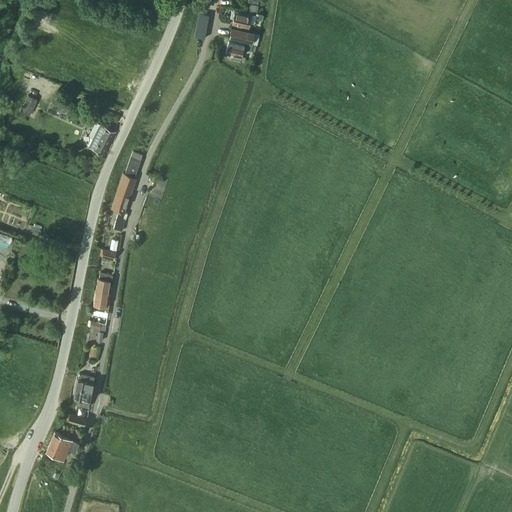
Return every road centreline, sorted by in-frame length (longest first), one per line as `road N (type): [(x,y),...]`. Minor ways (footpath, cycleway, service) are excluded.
road 1 (tertiary): [(12,511),(51,407),(97,194),(181,0)]
road 2 (unclassified): [(66,511),(141,174),(200,62),(214,0)]
